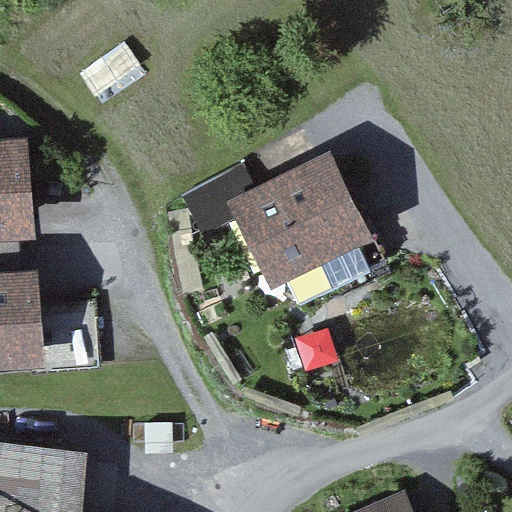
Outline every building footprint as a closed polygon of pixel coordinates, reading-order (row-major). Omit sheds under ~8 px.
[(19,146),(0,147),(0,236),(25,235),(19,146)] [(316,160),(220,210),(264,293),(359,243),(316,160)] [(26,274),(0,275),(0,372),(33,371),(26,274)] [(0,444),(0,511),(69,511),(76,452),(0,444)] [(404,511),(398,496),(357,511),(404,511)]
